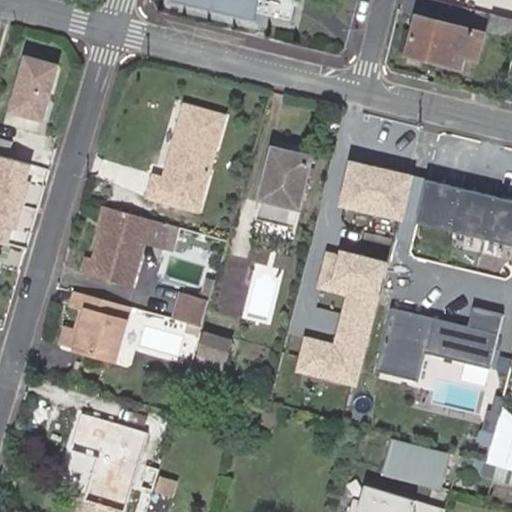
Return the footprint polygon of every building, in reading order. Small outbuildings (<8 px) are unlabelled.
[(175,0),(175,1),(259,22),(262,12),(296,21),(301,0),(175,0)] [(511,33),(511,15),(497,12),(493,29),(511,33)] [(412,53),(465,66),(468,54),(481,57),(488,33),(422,16),(412,53)] [(57,65),(26,56),(10,110),(42,119),(57,65)] [(226,112),(186,99),(163,173),(153,170),(147,193),(198,209),(226,112)] [(13,139),(0,135),(0,152),(8,154),(13,139)] [(300,208),(314,158),(276,146),(263,198),(300,208)] [(30,164),(0,155),(0,238),(7,240),(30,164)] [(412,177),(353,162),(342,204),(403,220),(412,177)] [(511,198),(427,178),(416,222),(511,246),(511,198)] [(151,217),(103,202),(96,226),(99,227),(90,255),(85,254),(81,268),(131,283),(144,240),(151,217)] [(158,219),(151,217),(144,240),(151,242),(158,219)] [(0,291),(5,294),(16,258),(0,253),(0,291)] [(357,261),(330,254),(321,288),(349,295),(336,346),(306,338),(298,370),(355,385),(386,264),(358,257),(357,261)] [(110,299),(75,288),(71,301),(83,305),(78,327),(71,325),(67,344),(116,358),(128,318),(107,312),(110,299)] [(200,325),(208,297),(180,289),(173,317),(200,325)] [(132,305),(110,299),(107,312),(128,318),(132,305)] [(505,315),(475,309),(471,327),(393,310),(380,371),(421,380),(427,356),(493,370),(505,315)] [(71,325),(65,323),(59,342),(67,344),(71,325)] [(208,331),(203,352),(226,359),(232,338),(208,331)] [(226,359),(203,352),(198,364),(221,373),(226,359)] [(511,416),(502,409),(496,434),(488,463),(511,469),(511,416)] [(123,509),(146,430),(80,411),(68,455),(94,461),(83,497),(123,509)] [(381,474),(439,490),(447,466),(449,456),(391,440),(381,474)] [(459,455),(457,462),(480,469),(482,461),(459,455)] [(457,458),(449,456),(447,466),(454,468),(457,458)] [(451,511),(453,505),(366,479),(355,511),(451,511)]
